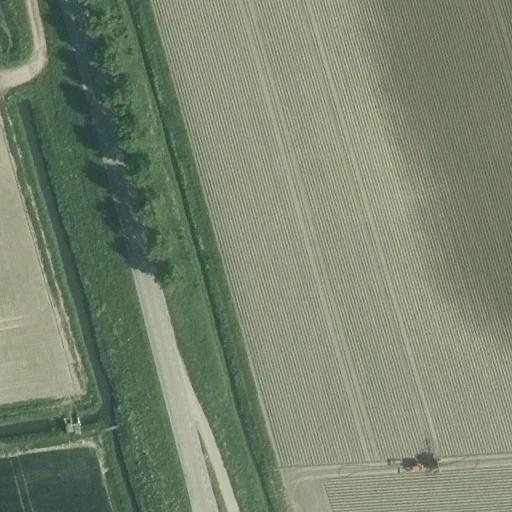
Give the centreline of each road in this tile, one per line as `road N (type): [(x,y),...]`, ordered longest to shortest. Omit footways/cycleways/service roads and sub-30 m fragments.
road 1 (tertiary): [(207,511),(72,0)]
road 2 (track): [(40,66),(127,326),(174,391)]
road 3 (track): [(81,397),(0,124)]
road 4 (track): [(234,511),(159,330)]
